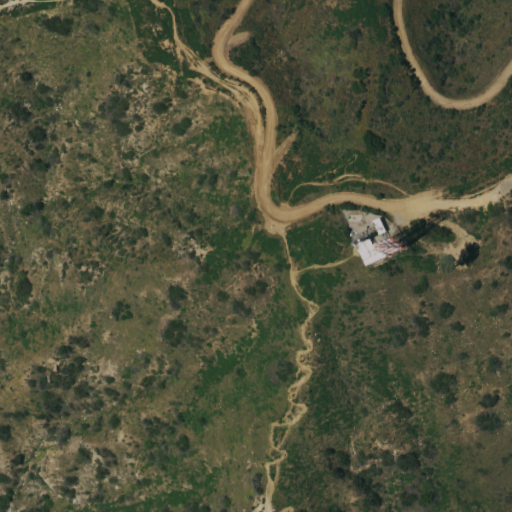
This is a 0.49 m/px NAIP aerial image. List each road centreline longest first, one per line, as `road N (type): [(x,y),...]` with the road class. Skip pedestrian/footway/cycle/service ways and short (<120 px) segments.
road 1 (track): [(245,0),(214,53),(220,65),(250,78),(266,101),(262,183),(269,212),(289,216),(343,198),(405,213)]
road 2 (track): [(394,0),(404,51),(434,96),(478,98),(511,64)]
